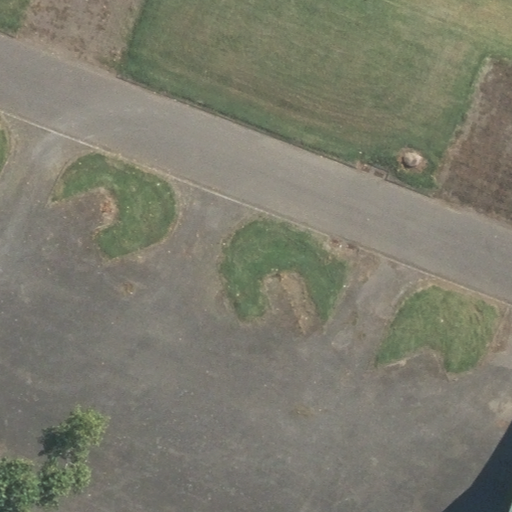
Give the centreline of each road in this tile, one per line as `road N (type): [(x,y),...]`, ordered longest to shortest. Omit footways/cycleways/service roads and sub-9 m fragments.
road 1 (unknown): [(511,356),(452,511)]
road 2 (unknown): [(54,97),(0,229)]
